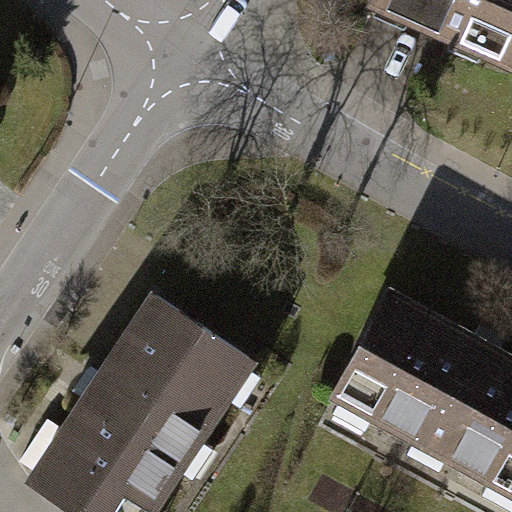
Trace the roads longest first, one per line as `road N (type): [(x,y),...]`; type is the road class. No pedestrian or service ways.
road 1 (residential): [(511,241),(182,53)]
road 2 (residential): [(182,53),(0,323)]
